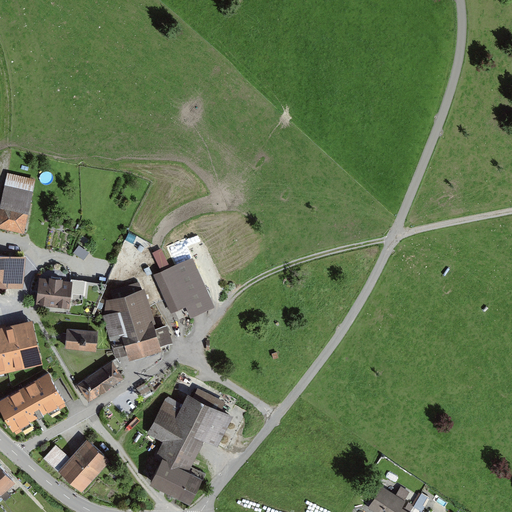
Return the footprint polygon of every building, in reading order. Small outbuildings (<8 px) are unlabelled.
[(36,178),(8,172),(0,209),(0,226),(25,232),(36,178)] [(79,243),(74,251),(84,258),(90,250),(79,243)] [(153,251),(161,269),(170,264),(162,246),(153,251)] [(27,252),(0,249),(0,284),(23,287),(27,252)] [(215,302),(193,254),(170,264),(161,269),(154,272),(172,310),(186,304),(191,313),(215,302)] [(209,254),(200,258),(207,273),(216,269),(209,254)] [(38,281),(36,302),(69,307),(72,284),(63,283),(64,274),(50,273),(49,282),(38,281)] [(73,278),(72,284),(69,307),(69,314),(95,317),(107,281),(73,278)] [(157,323),(145,285),(107,297),(103,313),(115,351),(127,347),(130,357),(162,348),(161,342),(173,338),(168,321),(157,323)] [(0,368),(43,358),(33,315),(0,323),(0,368)] [(66,336),(65,344),(96,347),(98,328),(67,324),(66,336)] [(115,354),(95,368),(106,383),(122,372),(117,364),(120,362),(115,354)] [(95,368),(76,382),(81,390),(84,388),(89,396),(106,383),(95,368)] [(50,369),(0,397),(0,402),(14,427),(37,415),(66,398),(50,369)] [(146,380),(138,386),(145,398),(154,392),(146,380)] [(185,473),(201,440),(216,447),(230,419),(218,413),(223,403),(190,387),(181,405),(167,397),(148,435),(162,442),(155,458),(160,460),(149,482),(191,502),(201,480),(185,473)] [(110,455),(87,436),(70,455),(55,442),(43,456),(82,488),(110,455)] [(0,492),(7,500),(12,495),(5,487),(15,476),(0,460),(0,492)] [(381,483),(368,506),(377,511),(396,511),(401,505),(409,490),(395,482),(391,488),(381,483)] [(408,501),(405,507),(412,511),(424,511),(425,511),(408,501)]
